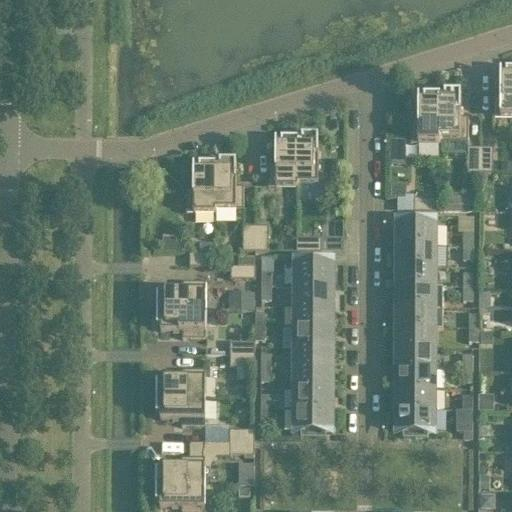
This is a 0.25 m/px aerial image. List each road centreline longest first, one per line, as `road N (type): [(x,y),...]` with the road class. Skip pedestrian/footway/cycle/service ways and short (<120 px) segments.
road 1 (residential): [(365,511),(366,85)]
road 2 (residential): [(78,152),(76,511)]
road 3 (residential): [(78,152),(150,147),(366,85)]
road 4 (unclassified): [(2,511),(4,329)]
road 5 (unclassified): [(4,329),(9,151)]
road 6 (residential): [(366,85),(511,36)]
road 7 (unclassified): [(9,151),(9,0)]
